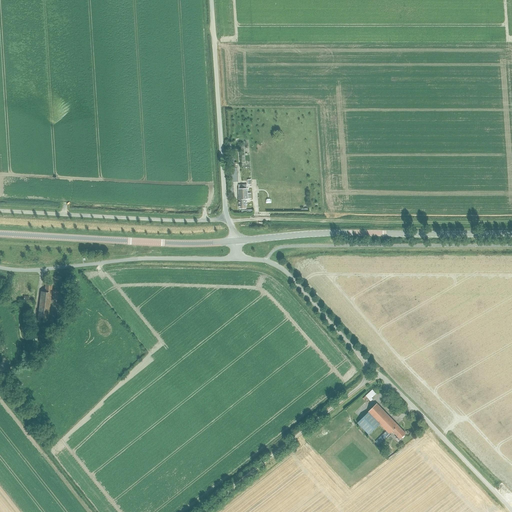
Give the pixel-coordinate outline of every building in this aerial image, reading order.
[(239,189),(239,208),(246,208),(246,205),(247,205),(247,202),(246,202),(246,199),(248,199),(248,198),(251,197),(251,194),(248,194),(247,189),(247,186),(239,186),(239,189)] [(44,292),(41,291),(37,321),(48,322),(52,284),(45,283),(44,292)] [(373,390),(366,395),(371,400),(373,399),(371,398),(376,393),(373,390)] [(377,403),(361,419),(357,423),(369,434),(380,424),(386,431),(375,442),(378,444),(391,432),(392,433),(393,432),(396,435),(395,436),(399,440),(406,433),(377,403)] [(302,427),(294,434),(296,436),(304,430),(302,427)]
